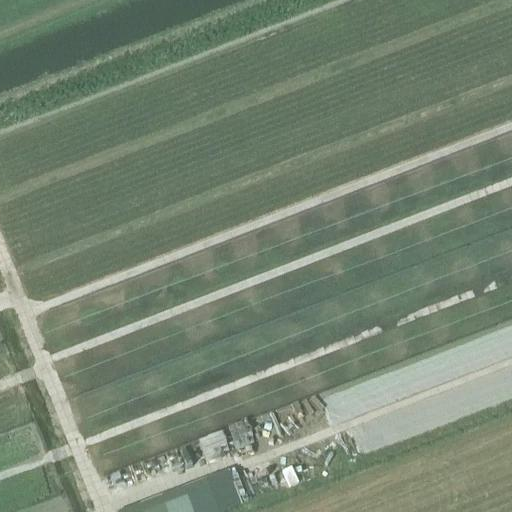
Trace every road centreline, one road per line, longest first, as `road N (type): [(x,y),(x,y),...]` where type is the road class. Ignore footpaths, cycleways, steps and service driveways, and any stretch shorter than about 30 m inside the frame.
road 1 (track): [(25,319),(511,131)]
road 2 (track): [(93,497),(0,253)]
